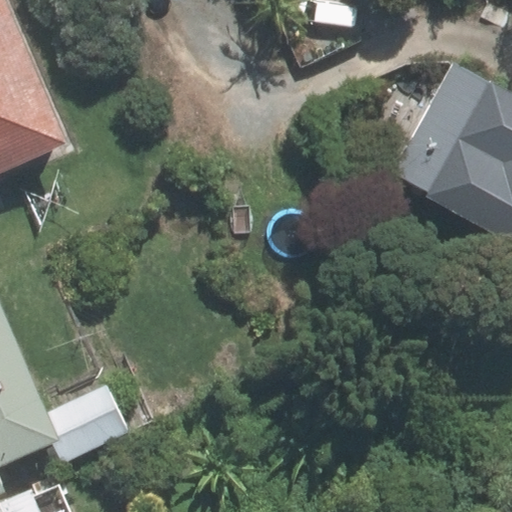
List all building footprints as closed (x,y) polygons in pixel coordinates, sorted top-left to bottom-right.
[(0,0),(0,176),(84,143),(26,0),(0,0)] [(483,84),(449,65),(393,172),(427,189),(424,194),(511,241),(511,94),(485,79),(483,84)] [(386,280),(401,316),(422,308),(407,272),(386,280)] [(55,409),(8,290),(0,292),(0,493),(11,489),(1,466),(68,439),(75,455),(137,430),(118,383),(55,409)] [(84,511),(75,489),(48,500),(47,496),(5,511),(84,511)]
